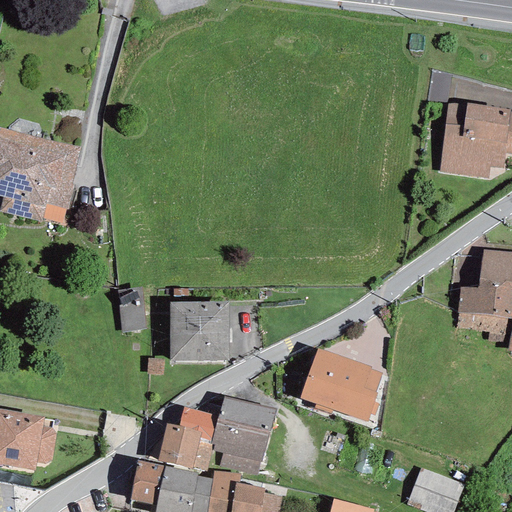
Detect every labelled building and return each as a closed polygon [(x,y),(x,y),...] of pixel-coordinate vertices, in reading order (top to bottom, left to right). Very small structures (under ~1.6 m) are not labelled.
[(511,126),(448,124),(446,184),(511,186),(511,126)] [(78,170),(0,157),(0,212),(70,223),(78,170)] [(511,265),(471,263),(466,354),(511,356),(511,265)] [(124,330),(149,328),(146,289),(122,291),(124,330)] [(166,313),(166,368),(224,368),(224,313),(166,313)] [(312,364),(295,409),(361,433),(378,388),(312,364)] [(275,417),(228,407),(220,447),(214,473),(248,480),(261,483),(275,417)] [(41,426),(0,418),(0,472),(32,478),(41,426)] [(220,447),(174,439),(168,473),(146,469),(138,511),(142,511),(275,511),(279,495),(246,489),(248,480),(214,473),(220,447)] [(421,475),(407,509),(415,511),(452,511),(461,491),(421,475)]
